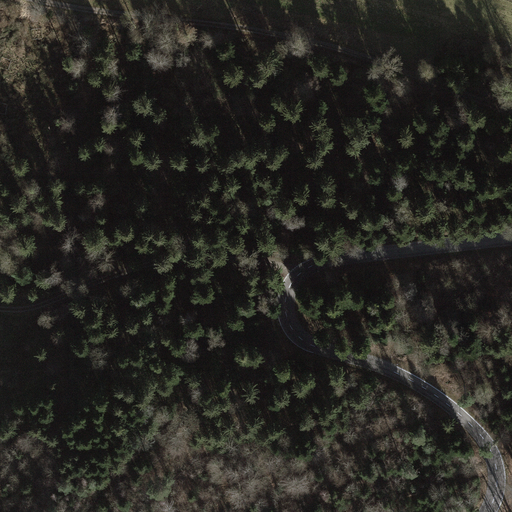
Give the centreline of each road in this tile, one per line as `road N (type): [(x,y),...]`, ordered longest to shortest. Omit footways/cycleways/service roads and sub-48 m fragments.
road 1 (tertiary): [(488,511),(496,470),(484,439),(405,376),(314,347),(293,332),(285,310),(290,288),(318,266),(511,238)]
road 2 (track): [(36,0),(339,48),(511,112)]
road 3 (track): [(301,274),(267,262),(167,258),(44,302),(0,307)]
